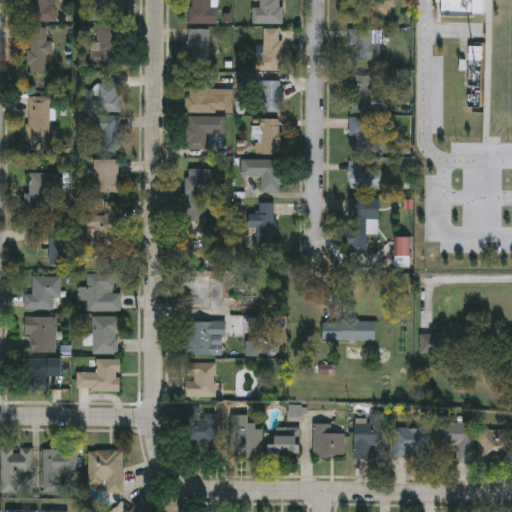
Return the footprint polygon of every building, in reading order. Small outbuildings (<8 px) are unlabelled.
[(56,0),(56,22),(28,22),(28,0),(56,0)] [(108,0),(108,9),(100,9),(100,0),(108,0)] [(190,23),(190,0),(215,0),(215,23),(190,23)] [(253,7),(259,7),(259,0),(281,0),(281,23),(253,23),(253,7)] [(393,0),(393,15),(359,15),(359,0),(393,0)] [(116,25),(116,62),(91,62),(91,25),(116,25)] [(49,28),(49,72),(28,72),(28,28),(49,28)] [(210,29),(210,68),(186,68),(186,29),(210,29)] [(282,69),(258,70),(257,30),(281,29),(282,69)] [(379,43),(379,60),(355,60),(355,43),(347,43),(347,29),(371,29),(372,43),(379,43)] [(376,76),(376,110),(349,110),(349,76),(376,76)] [(281,111),(259,111),(259,80),(281,80),(281,111)] [(120,110),(92,111),(92,84),(120,83),(120,110)] [(209,83),(209,88),(232,88),(232,112),(186,112),(186,83),(209,83)] [(51,151),(27,151),(27,97),(51,97),(51,151)] [(119,115),(119,151),(97,151),(97,115),(119,115)] [(186,116),(226,116),(226,133),(206,133),(206,148),(186,148),(186,116)] [(355,134),(348,134),(348,117),(377,117),(377,153),(354,152),(355,134)] [(280,154),(260,154),(260,119),(280,119),(280,154)] [(119,159),(118,194),(93,194),(93,159),(119,159)] [(261,192),(261,177),(242,177),(242,159),(280,159),(280,192),(261,192)] [(347,188),(347,161),(362,161),(362,169),(380,169),(380,188),(347,188)] [(212,169),(212,218),(186,218),(186,169),(212,169)] [(28,212),(28,172),(53,172),(53,212),(28,212)] [(422,190),(445,190),(445,173),(422,173),(422,190)] [(366,198),(366,253),(351,253),(351,198),(366,198)] [(86,214),(104,214),(104,203),(117,203),(118,256),(86,257),(86,214)] [(275,203),(275,227),(248,227),(248,213),(259,213),(259,203),(275,203)] [(49,265),(49,237),(67,237),(67,265),(49,265)] [(120,293),(120,312),(86,310),(86,301),(78,301),(78,287),(85,288),(86,273),(112,274),(112,293),(120,293)] [(210,308),(186,308),(186,275),(210,275),(210,283),(223,283),(223,300),(210,300),(210,308)] [(31,294),(31,276),(60,276),(60,298),(56,298),(56,310),(25,310),(25,294),(31,294)] [(119,316),(119,353),(92,353),(92,316),(119,316)] [(57,352),(25,353),(25,317),(56,317),(57,352)] [(322,340),(322,321),(374,321),(374,340),(322,340)] [(224,322),(224,345),(214,345),(214,355),(185,355),(185,322),(224,322)] [(420,353),(420,333),(437,333),(437,325),(465,325),(465,353),(420,353)] [(25,390),(25,359),(61,359),(61,377),(47,377),(47,390),(25,390)] [(119,391),(76,391),(76,372),(87,372),(87,359),(119,359),(119,391)] [(215,396),(185,396),(185,362),(215,362),(215,396)] [(188,444),(188,413),(216,413),(217,443),(188,444)] [(258,422),(258,450),(230,450),(230,414),(248,414),(248,422),(258,422)] [(387,457),(353,456),(354,418),(388,419),(387,457)] [(455,463),(455,455),(441,455),(441,422),(472,422),(472,463),(455,463)] [(312,457),(312,424),(331,424),(331,433),(344,433),(344,457),(312,457)] [(267,453),(267,428),(298,428),(298,453),(267,453)] [(393,457),(394,428),(428,428),(427,457),(393,457)] [(478,430),(511,430),(511,461),(478,461),(478,430)] [(0,448),(28,448),(28,492),(0,492),(0,448)] [(76,473),(59,473),(59,492),(42,492),(42,449),(76,449),(76,473)] [(88,450),(122,450),(122,492),(106,492),(106,485),(88,485),(88,450)] [(128,511),(140,493),(157,503),(154,508),(160,511),(128,511)]
